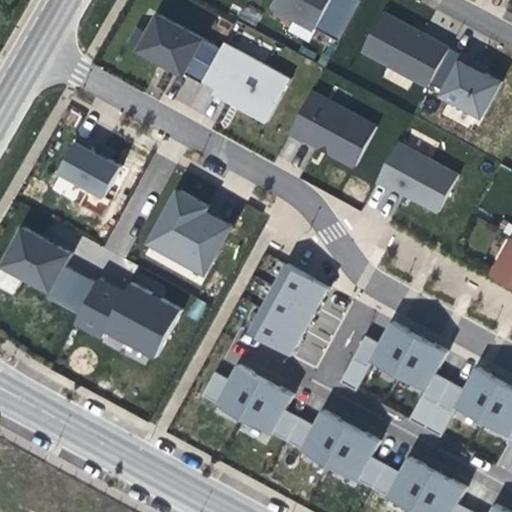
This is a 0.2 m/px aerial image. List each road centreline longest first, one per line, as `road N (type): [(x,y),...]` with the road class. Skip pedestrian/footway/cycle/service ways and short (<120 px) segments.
road 1 (residential): [(39,46),(294,191),(380,283)]
road 2 (residential): [(227,511),(0,387)]
road 3 (residential): [(511,486),(323,385)]
road 4 (residential): [(380,283),(511,357)]
